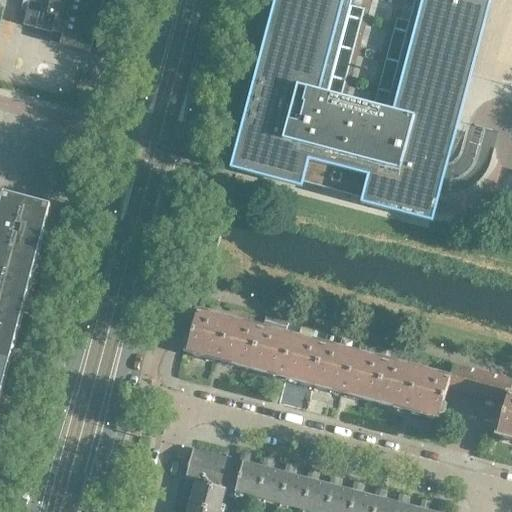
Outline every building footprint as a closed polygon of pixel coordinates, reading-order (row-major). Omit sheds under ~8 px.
[(29,0),(23,26),(62,36),(60,46),(90,54),(103,0),(29,0)] [(424,224),(485,2),(477,0),(270,0),(224,168),(424,224)] [(51,209),(4,197),(0,210),(0,402),(2,396),(17,338),(32,280),(51,209)] [(250,372),(261,331),(198,314),(191,340),(187,341),(185,349),(188,351),(187,355),(250,372)] [(313,389),(324,348),(261,331),(250,372),(313,389)] [(376,405),(386,364),(324,348),(313,389),(376,405)] [(443,407),(448,389),(450,381),(449,381),(386,364),(376,405),(439,422),(440,418),(444,417),(446,409),(443,407)] [(460,392),(466,369),(453,365),(449,381),(450,381),(448,389),(460,392)] [(471,395),(478,372),(466,369),(460,392),(471,395)] [(482,398),(489,375),(478,372),(471,395),(482,398)] [(494,401),(500,378),(489,375),(482,398),(494,401)] [(509,397),(511,384),(511,380),(500,378),(494,401),(506,404),(508,396),(509,397)] [(511,441),(511,397),(509,397),(508,396),(506,404),(501,422),(497,423),(495,431),(498,434),(497,437),(511,441)] [(212,487),(220,458),(193,450),(185,480),(195,483),(196,482),(212,487)] [(258,500),(266,470),(261,469),(247,465),(250,454),(241,452),(238,463),(243,464),(235,493),(258,500)] [(235,493),(243,464),(238,463),(220,458),(212,487),(225,490),(225,491),(235,493)] [(280,505),(288,476),(284,475),(270,471),(273,460),(264,458),(261,469),(266,470),(258,500),(280,505)] [(311,482),(306,481),(292,477),(295,466),(286,464),(284,475),(288,476),(280,505),(303,511),(311,482)] [(329,487),(315,483),(318,472),(309,470),(306,481),(311,482),(303,511),(304,511),(326,511),(333,488),(329,487)] [(350,511),(356,494),(351,492),(337,489),(340,478),(332,476),(329,487),(333,488),(326,511),(350,511)] [(215,511),(219,511),(225,491),(225,490),(212,487),(196,482),(195,483),(191,501),(180,498),(178,507),(188,510),(190,505),(215,511)] [(375,511),(378,500),(374,498),(360,495),(363,484),(354,482),(351,492),(356,494),(350,511),(375,511)] [(399,511),(401,506),(397,504),(383,501),(385,490),(377,488),(374,498),(378,500),(375,511),(399,511)] [(423,511),(424,511),(419,510),(405,507),(408,496),(399,494),(397,504),(401,506),(399,511),(423,511)] [(428,511),(431,502),(422,500),(419,510),(424,511),(423,511),(428,511)]
